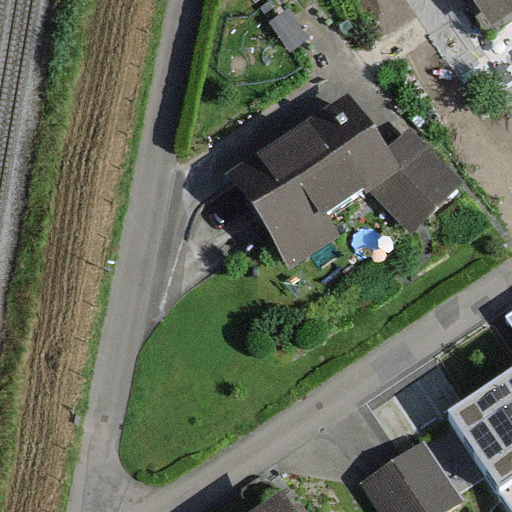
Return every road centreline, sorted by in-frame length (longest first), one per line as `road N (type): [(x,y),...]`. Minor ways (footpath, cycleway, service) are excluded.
road 1 (residential): [(97,511),(92,479),(179,0)]
road 2 (residential): [(158,511),(511,277)]
